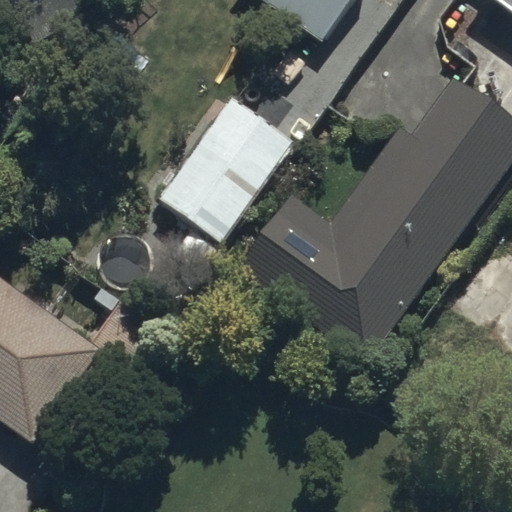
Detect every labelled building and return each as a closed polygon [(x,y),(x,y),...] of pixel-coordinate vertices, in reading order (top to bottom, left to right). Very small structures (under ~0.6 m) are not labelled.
[(78,0),(91,10),(98,0),(78,0)] [(252,0),(322,51),(359,0),(252,0)] [(511,0),(493,0),(511,13),(511,0)] [(244,273),(371,365),(511,173),(511,122),(441,70),(326,227),(295,204),(244,273)] [(163,204),(224,249),(297,149),(236,105),(163,204)] [(0,277),(0,425),(33,450),(104,355),(0,277)]
